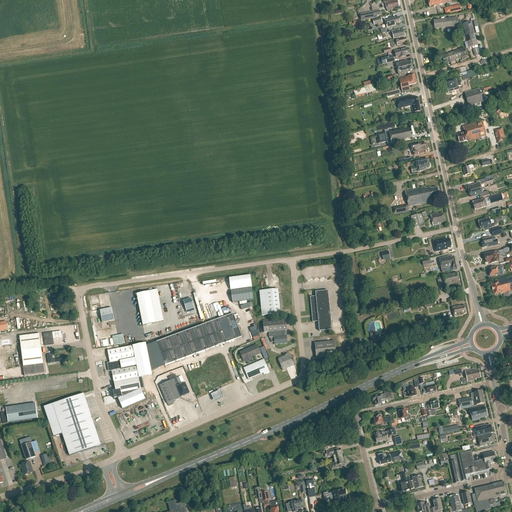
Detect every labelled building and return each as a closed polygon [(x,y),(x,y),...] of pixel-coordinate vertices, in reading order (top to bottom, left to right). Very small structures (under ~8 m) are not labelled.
[(385,3),(386,4),(387,11),(397,9),(397,7),(398,7),(397,0),(384,0),(383,0),(384,3),(385,3)] [(459,5),(444,9),(446,15),(461,11),(459,5)] [(380,11),(360,15),(361,21),(375,19),(374,17),(381,15),(380,11)] [(395,19),(395,17),(385,20),(387,28),(395,26),(395,24),(401,23),(400,22),(401,21),(400,18),(399,18),(395,19)] [(394,39),(405,36),(403,30),(399,31),(399,30),(392,32),(394,39)] [(466,35),(467,41),(475,39),(474,33),(466,35)] [(406,40),(405,39),(396,41),(390,43),(391,47),(397,45),(397,47),(401,46),(401,45),(403,45),(402,44),(406,43),(406,42),(406,41),(406,40)] [(475,39),(467,41),(469,48),(477,46),(475,39)] [(409,54),(408,48),(394,52),(396,58),(396,57),(399,56),(400,58),(405,57),(405,55),(409,54)] [(458,50),(461,58),(467,56),(464,48),(458,50)] [(458,50),(452,53),(455,61),(461,58),(458,50)] [(452,53),(447,55),(449,63),(455,61),(452,53)] [(392,55),(381,58),(382,64),(394,61),(392,55)] [(410,70),(413,70),(411,62),(407,63),(406,61),(395,64),(398,75),(410,72),(410,70)] [(476,69),(460,73),(461,76),(469,74),(470,78),(477,75),(476,69)] [(416,84),(414,75),(407,77),(405,78),(399,79),(402,92),(410,90),(409,86),(416,84)] [(456,91),(459,90),(456,81),(446,84),(447,89),(448,93),(452,92),(453,95),(457,94),(456,91)] [(468,106),(483,102),(479,89),(464,93),(468,106)] [(412,99),(411,96),(396,100),(398,109),(411,106),(413,113),(412,113),(420,111),(417,98),(412,99)] [(487,137),(482,121),(470,124),(463,127),(463,126),(462,126),(464,133),(457,135),(459,143),(466,141),(467,141),(469,141),(469,142),(487,137)] [(388,130),(385,131),(385,133),(376,135),(378,144),(387,142),(388,144),(391,144),(391,143),(413,138),(412,134),(411,133),(411,132),(410,129),(389,133),(388,130)] [(498,142),(504,141),(505,141),(502,129),(495,131),(498,142)] [(399,144),(395,145),(388,147),(389,152),(396,151),(400,150),(399,144)] [(413,151),(413,154),(414,156),(428,153),(428,152),(429,152),(428,149),(427,149),(426,144),(421,145),(421,144),(410,147),(411,151),(413,151)] [(357,161),(377,157),(375,150),(355,154),(357,161)] [(429,164),(428,159),(416,162),(417,167),(411,168),(412,173),(418,172),(418,173),(424,171),(423,170),(430,169),(430,168),(431,167),(430,165),(429,165),(429,164)] [(473,168),(472,165),(468,166),(468,167),(463,168),(465,176),(470,175),(469,169),(473,168)] [(468,190),(469,192),(481,189),(481,186),(480,186),(480,185),(486,183),(485,180),(488,180),(487,178),(475,182),(476,184),(468,187),(469,189),(468,190)] [(408,207),(410,207),(434,202),(433,199),(439,197),(437,188),(431,189),(431,188),(425,189),(425,188),(405,192),(408,207)] [(481,189),(469,192),(470,195),(471,198),(479,195),(480,198),(489,195),(488,191),(482,193),(481,192),(482,191),(481,189)] [(502,194),(488,198),(490,204),(495,203),(503,200),(503,199),(502,194)] [(487,207),(485,199),(473,203),(475,211),(487,207)] [(408,212),(407,206),(397,207),(398,208),(393,208),(395,215),(399,214),(408,212)] [(438,224),(445,222),(443,214),(438,215),(438,214),(436,214),(436,213),(430,215),(433,227),(438,226),(438,224)] [(422,214),(411,216),(413,229),(425,226),(422,214)] [(492,228),(489,218),(478,222),(480,230),(485,229),(485,230),(492,228)] [(491,231),(493,237),(501,234),(503,234),(501,228),(491,231)] [(435,248),(436,252),(448,249),(451,248),(450,238),(446,239),(446,238),(433,240),(435,248)] [(483,244),(482,244),(483,248),(488,247),(488,248),(492,247),(492,245),(497,244),(496,240),(492,241),(491,238),(482,240),(483,244)] [(497,252),(484,255),(486,263),(491,262),(491,263),(496,262),(496,260),(499,260),(498,256),(504,255),(510,253),(509,248),(503,249),(503,250),(497,252)] [(388,251),(382,253),(383,261),(390,259),(388,251)] [(452,271),(456,270),(454,257),(451,258),(451,257),(439,259),(442,273),(446,272),(445,269),(451,267),(452,271)] [(489,272),(489,273),(489,274),(489,275),(490,276),(490,277),(495,276),(496,276),(497,276),(498,275),(499,275),(499,276),(503,275),(502,270),(503,269),(502,266),(497,267),(489,269),(489,272)] [(437,280),(438,282),(439,286),(442,286),(442,285),(445,285),(445,286),(459,283),(457,273),(451,274),(450,274),(447,274),(447,275),(439,277),(439,280),(437,280)] [(231,289),(255,287),(254,275),(223,278),(223,282),(232,281),(232,285),(231,285),(231,289)] [(500,294),(501,294),(504,293),(505,300),(511,298),(511,297),(511,293),(511,292),(511,276),(497,281),(498,282),(491,284),(494,295),(500,294)] [(259,291),(262,316),(281,314),(278,289),(259,291)] [(319,332),(332,330),(328,291),(315,292),(316,297),(310,297),(312,322),(318,322),(319,332)] [(156,323),(149,292),(137,295),(143,326),(156,323)] [(191,299),(183,301),(187,313),(195,311),(191,299)] [(432,299),(424,302),(426,308),(434,305),(432,299)] [(452,308),(454,317),(464,315),(464,314),(466,313),(464,306),(460,307),(460,306),(452,308)] [(102,323),(114,320),(112,308),(100,311),(102,323)] [(242,337),(233,314),(156,342),(165,366),(184,359),(242,337)] [(0,321),(0,330),(10,329),(8,320),(0,321)] [(286,321),(263,324),(264,333),(269,333),(269,337),(269,338),(271,343),(274,343),(275,345),(288,344),(287,335),(286,331),(287,331),(286,321)] [(374,333),(370,334),(372,342),(380,340),(379,336),(375,337),(374,333)] [(23,367),(43,364),(40,334),(19,337),(23,367)] [(123,334),(112,336),(114,345),(125,343),(123,334)] [(336,356),(335,342),(315,344),(316,358),(336,356)] [(109,372),(111,371),(114,383),(139,378),(152,375),(146,344),(107,351),(110,363),(107,363),(109,372)] [(240,353),(239,356),(242,357),(243,361),(246,360),(247,362),(248,361),(250,362),(251,360),(252,359),(251,357),(259,354),(256,346),(240,353)] [(47,355),(48,364),(65,362),(64,358),(53,360),(52,355),(47,355)] [(294,366),(289,355),(278,360),(283,371),(294,366)] [(264,375),(270,373),(264,360),(243,369),(248,380),(263,373),(264,375)] [(476,379),(481,378),(479,370),(476,371),(476,369),(465,372),(467,382),(476,380),(476,379)] [(173,376),(169,378),(170,382),(175,380),(182,396),(184,395),(185,396),(188,395),(188,394),(189,393),(185,384),(181,376),(177,378),(175,375),(173,376)] [(114,399),(118,398),(118,399),(141,389),(139,378),(114,383),(115,391),(112,392),(114,399)] [(170,382),(160,386),(168,405),(168,404),(169,407),(173,405),(174,403),(174,402),(182,399),(181,397),(182,396),(175,380),(170,382)] [(434,385),(427,387),(426,385),(422,386),(423,388),(424,393),(427,392),(427,393),(433,392),(434,392),(435,391),(436,391),(434,385)] [(409,389),(408,386),(403,387),(404,391),(407,391),(407,392),(408,392),(408,394),(409,397),(412,396),(413,397),(414,397),(415,396),(415,395),(414,388),(409,389)] [(141,389),(118,399),(122,409),(145,399),(141,389)] [(220,389),(211,394),(214,401),(223,397),(220,389)] [(485,403),(482,391),(473,393),(475,401),(472,402),(471,398),(458,401),(460,409),(476,406),(476,405),(485,403)] [(391,392),(388,392),(385,393),(385,394),(372,397),(373,402),(374,402),(375,406),(382,404),(381,400),(392,398),(391,392)] [(52,404),(44,407),(54,437),(62,434),(70,456),(101,446),(84,394),(83,394),(52,404)] [(438,406),(439,406),(439,403),(438,403),(437,401),(430,403),(431,405),(427,406),(428,410),(432,410),(439,408),(438,406)] [(36,404),(6,408),(8,423),(38,419),(36,404)] [(485,408),(484,406),(470,409),(473,420),(475,420),(475,421),(479,420),(479,419),(488,417),(486,408),(485,408)] [(406,415),(405,410),(402,411),(401,410),(400,411),(399,411),(399,412),(400,417),(399,417),(400,418),(400,419),(405,418),(406,421),(411,420),(410,416),(407,416),(407,415),(406,415)] [(388,423),(392,422),(390,416),(381,419),(381,416),(377,417),(377,416),(376,416),(375,416),(375,417),(374,417),(375,422),(374,423),(375,425),(376,426),(382,424),(385,423),(388,422),(388,423)] [(474,437),(477,437),(492,433),(491,425),(485,427),(485,426),(475,428),(476,433),(473,434),(474,437)] [(445,435),(446,435),(460,432),(458,426),(443,429),(445,435)] [(391,430),(391,429),(387,430),(388,432),(381,434),(381,432),(380,432),(376,433),(374,434),(377,443),(385,441),(387,440),(386,436),(389,436),(389,437),(393,436),(393,435),(395,434),(394,430),(391,430)] [(495,442),(493,434),(478,438),(480,447),(490,445),(490,443),(495,442)] [(31,443),(21,446),(26,460),(36,457),(31,443)] [(333,455),(334,460),(343,457),(341,451),(336,452),(336,449),(326,452),(327,457),(333,455)] [(471,451),(463,453),(468,475),(481,472),(479,461),(474,462),(471,451)] [(479,461),(481,472),(492,469),(491,464),(496,463),(493,452),(482,454),(484,460),(479,461)] [(391,456),(390,455),(390,453),(378,456),(381,465),(391,463),(392,462),(400,460),(399,455),(393,457),(392,456),(391,456)] [(468,475),(463,453),(455,455),(461,482),(466,481),(465,475),(468,475)] [(46,454),(41,456),(44,466),(49,464),(46,454)] [(441,466),(448,464),(446,454),(438,456),(441,466)] [(461,482),(455,455),(450,456),(456,483),(461,482)] [(344,464),(343,457),(334,460),(335,464),(330,465),(331,470),(340,468),(339,465),(344,464)] [(31,466),(30,462),(21,465),(25,475),(32,473),(30,467),(31,466)] [(405,473),(401,474),(403,481),(402,481),(402,483),(398,483),(401,493),(405,492),(409,491),(407,481),(405,473)] [(416,477),(416,476),(412,477),(413,481),(409,482),(411,489),(415,488),(415,489),(423,487),(420,476),(416,477)] [(304,481),(295,483),(296,488),(300,488),(300,494),(306,493),(304,481)] [(494,502),(493,499),(496,498),(501,497),(500,496),(507,494),(504,482),(493,485),(475,490),(477,500),(474,501),(475,503),(474,503),(475,509),(476,511),(479,511),(490,509),(489,503),(494,502)] [(260,504),(263,504),(261,493),(261,492),(260,488),(255,489),(257,500),(259,500),(260,504)] [(345,490),(340,491),(333,492),(333,493),(328,494),(328,493),(324,494),(325,499),(329,498),(330,498),(331,502),(335,501),(336,502),(340,501),(340,499),(346,498),(345,495),(346,495),(346,494),(347,493),(346,491),(345,490)] [(261,493),(263,504),(264,507),(270,506),(267,492),(261,493)] [(472,503),(469,493),(462,494),(464,505),(472,503)] [(458,495),(449,497),(450,500),(452,511),(464,511),(464,510),(462,511),(460,502),(459,500),(458,498),(458,495)] [(434,508),(430,509),(430,511),(439,511),(443,510),(440,499),(432,501),(434,508)] [(184,511),(186,511),(184,502),(177,504),(175,501),(168,503),(170,511),(169,511),(184,511)] [(297,502),(297,501),(289,504),(289,505),(286,505),(288,511),(291,511),(293,511),(296,511),(298,511),(297,510),(303,509),(302,506),(303,506),(303,505),(303,504),(303,503),(303,502),(302,502),(302,501),(301,501),(297,502)] [(279,508),(278,502),(272,503),(272,506),(270,506),(271,509),(270,509),(270,511),(278,511),(278,508),(279,508)] [(430,511),(430,509),(428,503),(424,504),(424,503),(416,505),(418,511),(422,511),(426,511),(425,511),(430,511)]
